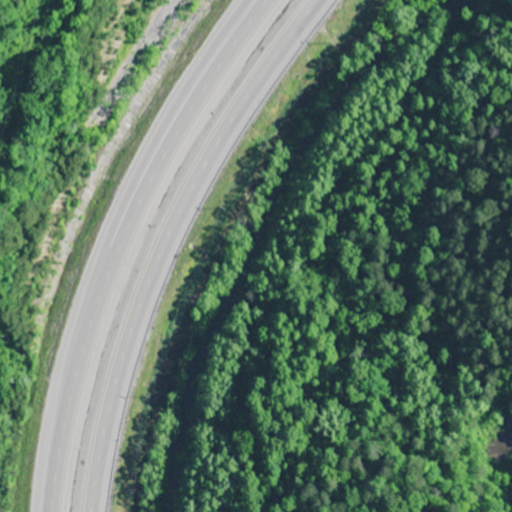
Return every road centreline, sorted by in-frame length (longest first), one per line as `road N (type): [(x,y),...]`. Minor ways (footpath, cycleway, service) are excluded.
road 1 (trunk): [(87,511),(114,383),(158,256),(223,135),(319,0)]
road 2 (trunk): [(262,0),(166,143),(117,242),(80,345),(48,511)]
